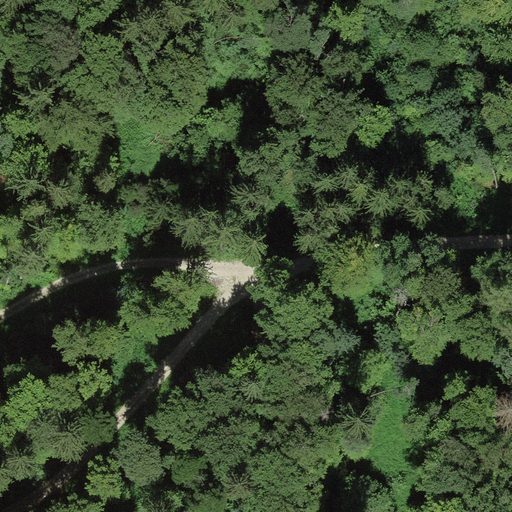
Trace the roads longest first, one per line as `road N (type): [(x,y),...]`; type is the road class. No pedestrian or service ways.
road 1 (track): [(0,497),(88,443),(225,257)]
road 2 (track): [(225,257),(511,233)]
road 3 (track): [(0,312),(117,257),(225,257)]
